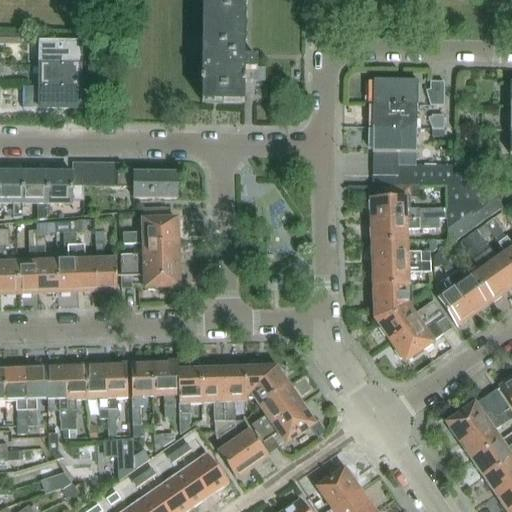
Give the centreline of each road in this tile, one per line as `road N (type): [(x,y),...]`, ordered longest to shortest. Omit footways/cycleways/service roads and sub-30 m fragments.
road 1 (residential): [(322,146),(329,54),(511,51)]
road 2 (residential): [(0,331),(228,324)]
road 3 (residential): [(221,146),(0,144)]
road 4 (residential): [(312,321),(325,296),(322,146)]
road 5 (residential): [(228,324),(221,146)]
road 6 (residential): [(235,511),(377,420)]
road 7 (residential): [(377,420),(511,332)]
